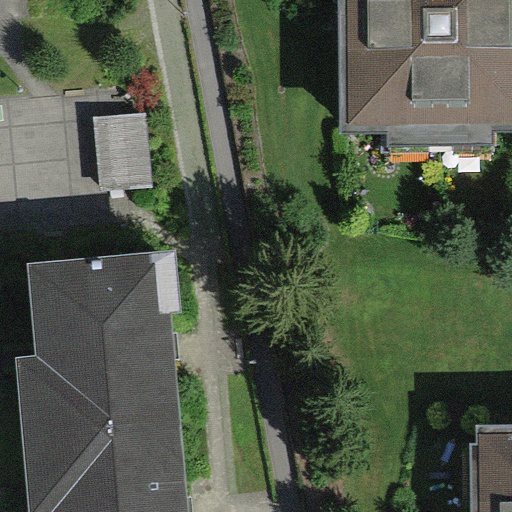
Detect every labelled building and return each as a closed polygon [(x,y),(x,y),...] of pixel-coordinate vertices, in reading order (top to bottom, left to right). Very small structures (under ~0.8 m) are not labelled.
[(511,0),(333,0),(337,123),(383,122),(383,136),(486,133),(486,120),(511,119),(511,0)] [(99,117),(102,192),(153,190),(150,115),(99,117)] [(29,437),(179,424),(165,259),(36,270),(45,364),(23,366),(29,437)] [(186,511),(179,424),(29,437),(36,511),(54,510),(54,511),(186,511)] [(511,511),(511,426),(461,428),(463,511),(511,511)]
